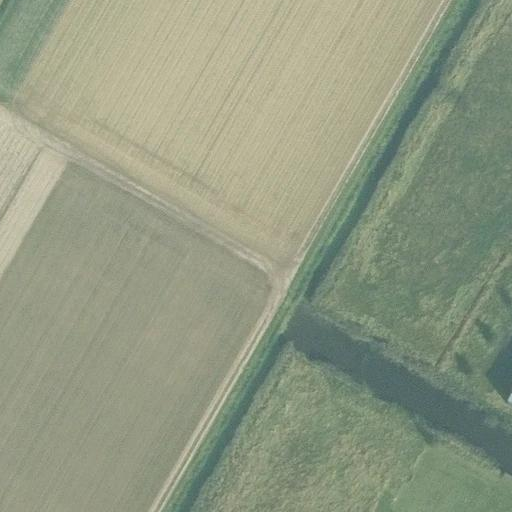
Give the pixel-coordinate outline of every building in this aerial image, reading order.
[(279,391),(263,419),(281,429),(297,401),(279,391)] [(297,401),(281,429),(298,439),(314,411),(297,401)] [(314,411),(298,439),(316,449),(331,421),(314,411)] [(263,419),(247,447),(265,457),(281,429),(263,419)] [(331,421),(316,449),(333,459),(349,431),(331,421)] [(281,429),(265,457),(282,467),(298,439),(281,429)] [(349,431),(333,459),(350,469),(366,441),(349,431)] [(298,439),(282,467),(299,477),(316,449),(298,439)] [(366,441),(350,469),(368,479),(383,451),(366,441)] [(316,449),(299,477),(317,487),(333,459),(316,449)] [(383,451),(368,479),(385,489),(401,461),(383,451)] [(333,459),(317,487),(334,497),(350,469),(333,459)] [(401,461),(385,489),(402,499),(418,471),(401,461)] [(350,469),(334,497),(351,507),(368,479),(350,469)] [(418,471),(402,499),(420,509),(435,481),(418,471)] [(368,479),(351,507),(360,511),(371,511),(385,489),(368,479)] [(227,481),(211,509),(216,511),(233,511),(245,492),(227,481)] [(435,481),(420,509),(424,511),(445,511),(456,493),(435,481)] [(385,489),(371,511),(394,511),(402,499),(385,489)] [(245,492),(233,511),(256,511),(262,502),(245,492)] [(402,499),(394,511),(417,511),(420,509),(402,499)] [(262,502),(256,511),(279,511),(280,511),(262,502)]
